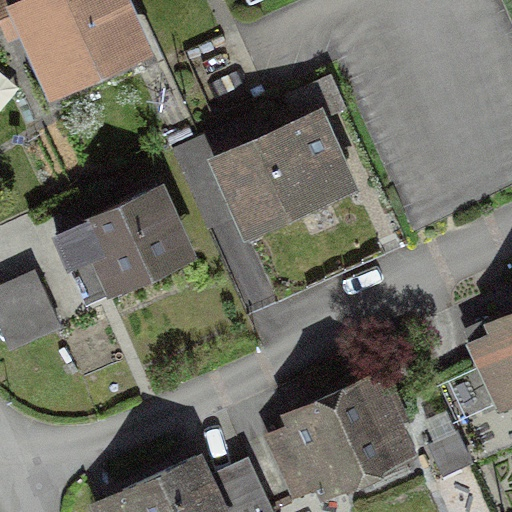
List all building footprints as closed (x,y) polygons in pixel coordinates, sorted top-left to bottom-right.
[(54,87),(134,51),(111,0),(36,0),(34,1),(33,0),(0,0),(0,28),(4,38),(27,28),(54,87)] [(193,204),(227,189),(245,229),(322,194),(315,178),(336,169),(313,116),(239,149),(232,135),(208,145),(203,134),(169,149),(193,204)] [(76,288),(104,275),(110,290),(184,257),(153,188),(79,220),(91,246),(63,258),(76,288)] [(55,326),(29,277),(0,291),(0,323),(13,348),(55,326)] [(511,401),(511,311),(463,334),(497,408),(511,401)] [(287,414),(291,423),(265,435),(292,494),(318,483),(322,492),(365,472),(371,484),(404,469),(398,457),(404,454),(389,420),(400,415),(382,373),(370,379),(369,376),(287,414)] [(452,433),(425,446),(438,472),(465,459),(452,433)] [(119,491),(119,492),(92,505),(95,511),(267,511),(246,465),(204,484),(192,457),(119,491)]
